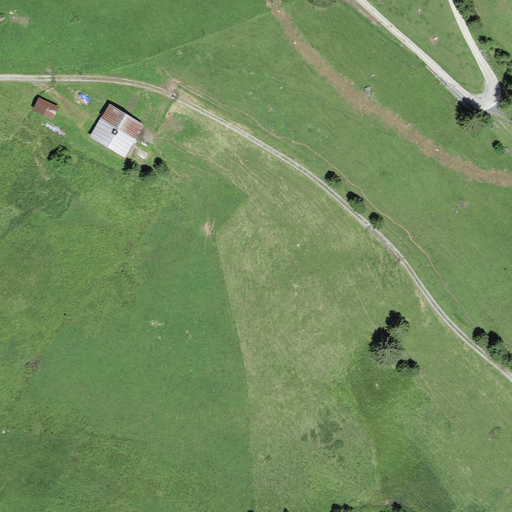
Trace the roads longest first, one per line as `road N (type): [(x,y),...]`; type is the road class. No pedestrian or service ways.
road 1 (track): [(511,378),(435,310),(379,237),(322,183),(222,120),(128,83),(0,77)]
road 2 (unclassified): [(363,0),(480,103),(495,94),(493,79),(453,0)]
